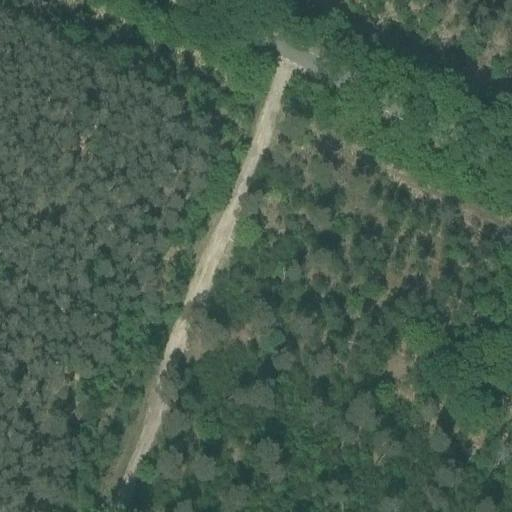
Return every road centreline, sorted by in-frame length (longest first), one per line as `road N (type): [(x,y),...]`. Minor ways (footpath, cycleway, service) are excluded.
road 1 (track): [(112,511),(299,57),(311,7)]
road 2 (unclassified): [(511,167),(188,0)]
